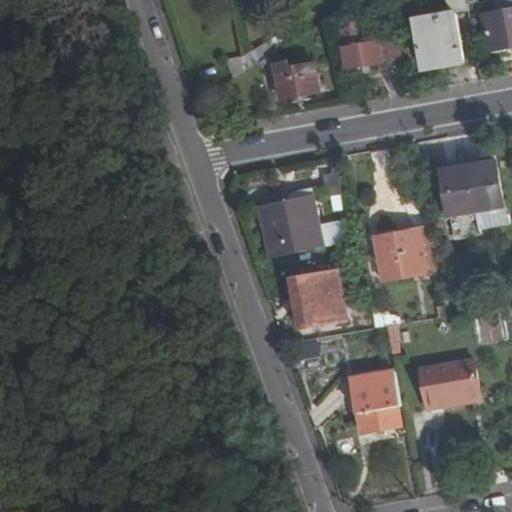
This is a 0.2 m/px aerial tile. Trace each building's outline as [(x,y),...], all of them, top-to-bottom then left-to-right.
[(448,0),(448,10),(473,8),(472,0),(448,0)] [(349,39),(371,34),(368,21),(346,27),(349,39)] [(511,24),(494,28),(501,67),(511,65),(511,24)] [(470,26),(425,33),(433,84),(479,77),(470,26)] [(378,55),(373,34),(352,41),(355,59),(378,55)] [(412,72),(408,49),(378,55),(355,59),(353,59),(357,82),(412,72)] [(332,104),(327,80),(289,87),(293,109),(293,111),(332,104)] [(498,159),(470,164),(478,209),(481,226),(508,221),(498,159)] [(470,164),(442,169),(450,214),(478,209),(470,164)] [(300,211),(277,216),(285,265),(331,257),(328,238),(335,237),(332,219),(326,220),(324,211),(331,210),(328,196),(299,201),(300,211)] [(429,239),(383,247),(391,291),(392,292),(437,284),(429,239)] [(348,280),(302,287),(312,339),(359,329),(348,280)] [(489,405),(484,371),(429,380),(435,421),(468,416),(467,408),(489,405)] [(404,382),(362,389),(371,443),(409,436),(406,418),(410,416),(404,382)] [(491,413),(489,405),(467,408),(468,416),(491,413)]
